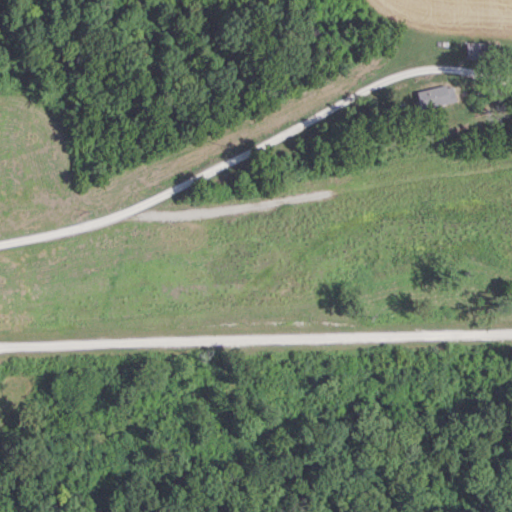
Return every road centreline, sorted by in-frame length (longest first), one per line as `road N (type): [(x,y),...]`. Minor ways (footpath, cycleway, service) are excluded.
road 1 (residential): [(511,80),(444,67),(392,75),(113,215),(0,242)]
road 2 (residential): [(0,346),(511,330)]
